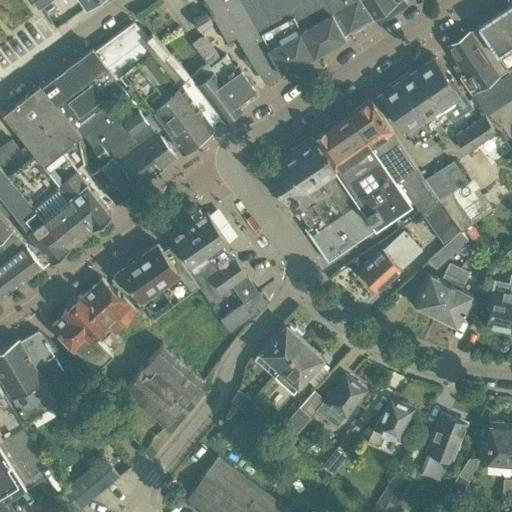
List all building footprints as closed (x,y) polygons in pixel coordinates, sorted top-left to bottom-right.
[(252,21),(241,0),(205,0),(229,40),(238,35),(265,81),(281,72),(253,21),(252,21)] [(241,0),(252,21),(253,21),(281,72),(344,35),(342,32),(373,18),(360,0),(241,0)] [(360,0),(373,18),(395,2),(394,1),(395,0),(360,0)] [(53,1),(47,5),(53,13),(58,9),(53,1)] [(511,1),(467,31),(496,77),(511,66),(511,1)] [(202,29),(214,21),(206,10),(194,19),(202,29)] [(148,35),(135,20),(95,49),(116,76),(125,90),(131,99),(135,104),(141,100),(150,111),(151,110),(192,77),(153,31),(148,35)] [(472,92),(496,77),(467,31),(448,44),(459,60),(454,64),(461,74),(460,74),(472,92)] [(221,59),(203,36),(193,44),(207,63),(192,77),(221,117),(224,120),(242,107),(240,106),(258,92),(238,65),(235,67),(226,55),(221,59)] [(449,76),(435,55),(421,65),(454,118),(473,106),(451,74),(449,76)] [(454,118),(421,65),(401,78),(435,132),(438,136),(446,131),(441,123),(449,118),(451,121),(454,118)] [(486,114),(511,97),(511,68),(473,94),(486,114)] [(192,77),(151,110),(182,151),(211,130),(212,124),(221,117),(192,77)] [(435,132),(401,78),(380,93),(404,129),(405,128),(416,145),(435,132)] [(4,111),(4,110),(3,111),(26,143),(43,163),(60,183),(77,169),(76,168),(85,162),(80,136),(82,134),(42,84),(40,81),(39,82),(39,83),(4,111)] [(441,199),(426,178),(372,97),(351,112),(388,168),(411,203),(412,202),(419,213),(421,212),(441,199)] [(119,111),(94,131),(101,140),(116,161),(127,176),(135,187),(135,186),(135,187),(176,156),(158,131),(157,132),(139,109),(127,118),(125,119),(119,111)] [(396,213),(411,203),(388,168),(351,112),(334,123),(396,213)] [(466,152),(496,132),(485,114),(454,134),(466,152)] [(378,226),(396,213),(334,123),(315,136),(342,175),(378,226)] [(94,171),(116,201),(135,187),(127,176),(116,161),(101,140),(94,131),(92,129),(85,134),(106,162),(94,171)] [(378,226),(342,175),(315,136),(266,170),(293,210),(305,226),(304,226),(328,261),(375,228),(378,226)] [(66,191),(60,183),(43,163),(26,143),(19,148),(11,137),(0,145),(0,162),(20,187),(49,221),(67,244),(92,224),(93,224),(66,190),(66,191)] [(469,180),(454,159),(441,168),(455,189),(476,220),(490,210),(489,209),(492,207),(478,186),(479,185),(473,177),(469,180)] [(20,187),(0,162),(0,193),(6,201),(52,259),(68,246),(67,244),(49,221),(20,187)] [(463,229),(476,220),(455,189),(441,168),(426,178),(441,199),(461,229),(462,229),(463,229)] [(111,212),(87,182),(77,169),(60,183),(66,191),(66,190),(93,224),(92,224),(94,226),(111,212)] [(442,242),(461,229),(441,199),(421,212),(442,242)] [(233,258),(225,247),(229,244),(207,212),(188,226),(204,247),(232,285),(243,301),(243,302),(244,302),(259,291),(235,257),(233,258)] [(0,234),(1,234),(4,238),(0,240),(0,244),(27,278),(43,266),(26,243),(12,228),(0,214),(0,234)] [(210,301),(232,285),(204,247),(188,226),(170,238),(185,258),(181,260),(190,272),(200,287),(200,286),(210,301)] [(471,226),(465,231),(472,239),(478,234),(471,226)] [(421,248),(404,230),(384,248),(383,247),(370,259),(371,260),(360,270),(377,289),(421,248)] [(460,230),(444,245),(452,253),(468,238),(460,230)] [(0,244),(0,240),(4,238),(1,234),(0,234),(0,269),(14,287),(27,278),(0,244)] [(164,250),(160,245),(158,243),(116,272),(118,274),(111,279),(124,290),(129,286),(153,319),(200,287),(190,272),(181,260),(171,245),(164,250)] [(475,267),(483,258),(475,250),(466,258),(475,267)] [(435,313),(457,267),(459,266),(449,261),(441,278),(429,272),(414,303),(435,313)] [(458,324),(473,294),(461,288),(470,271),(459,266),(457,267),(435,313),(458,324)] [(0,298),(14,287),(0,269),(0,298)] [(492,290),(486,323),(489,324),(490,326),(495,327),(498,326),(508,328),(511,307),(511,272),(509,281),(495,279),(492,290)] [(116,292),(102,277),(83,295),(81,293),(64,309),(66,311),(53,323),(77,349),(78,348),(96,368),(112,352),(101,340),(115,326),(117,328),(121,327),(126,323),(127,318),(126,317),(135,308),(123,294),(122,295),(118,290),(116,292)] [(269,301),(261,291),(259,292),(259,291),(244,302),(243,302),(221,318),(230,330),(267,303),(269,301)] [(276,372),(303,341),(284,325),(261,351),(272,361),(269,365),(276,372)] [(60,350),(43,332),(39,328),(21,339),(19,337),(0,347),(0,376),(27,421),(58,402),(37,366),(49,361),(72,383),(82,374),(74,364),(61,350),(60,350)] [(300,385),(323,359),(303,341),(276,372),(285,379),(289,375),(300,385)] [(167,423),(205,377),(163,342),(124,387),(167,423)] [(366,388),(346,372),(334,387),(333,386),(324,398),(316,409),(337,425),(346,414),(366,388)] [(61,483),(52,469),(4,391),(0,385),(0,501),(38,478),(51,498),(55,505),(65,499),(57,486),(61,483)] [(255,402),(240,389),(232,399),(247,412),(255,402)] [(400,439),(414,407),(391,397),(383,415),(380,414),(368,441),(380,446),(386,433),(400,439)] [(289,439),(311,416),(300,405),(278,428),(289,439)] [(455,452),(467,421),(443,412),(437,426),(430,442),(431,442),(427,451),(450,460),(453,451),(455,452)] [(511,465),(511,423),(491,422),(489,441),(487,441),(487,442),(483,441),(481,458),(501,460),(501,464),(511,465)] [(333,474),(349,453),(339,445),(323,465),(333,474)] [(207,511),(286,511),(290,508),(219,454),(187,497),(207,511)] [(81,506),(96,494),(120,474),(104,455),(65,487),(81,506)] [(458,498),(469,479),(478,457),(469,456),(448,491),(458,498)] [(378,511),(390,511),(411,478),(396,469),(372,508),(378,511)] [(511,493),(511,479),(504,479),(503,492),(511,493)]
